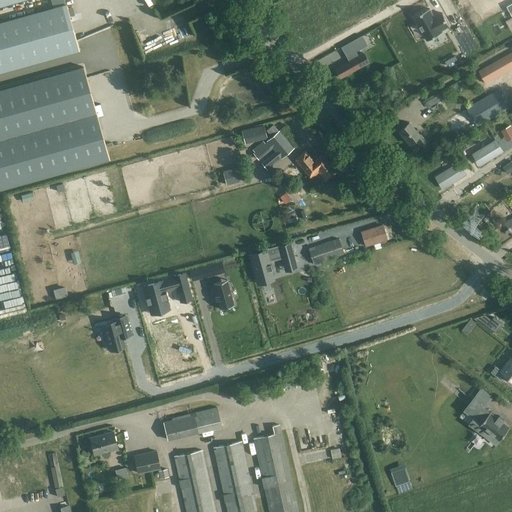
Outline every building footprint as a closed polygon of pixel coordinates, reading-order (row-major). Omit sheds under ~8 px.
[(51,0),(54,7),(0,22),(0,73),(78,51),(65,4),(64,0),(51,0)] [(428,40),(443,32),(442,30),(450,26),(443,13),(435,17),(430,9),(415,17),(428,40)] [(363,38),(348,46),(352,53),(367,44),(363,38)] [(511,51),(478,71),(486,84),(511,69),(511,51)] [(349,62),(335,70),(340,78),(368,62),(364,54),(358,57),(356,53),(347,58),(349,62)] [(0,190),(110,160),(84,66),(0,89),(0,190)] [(499,90),(470,107),(478,121),(480,125),(510,108),(499,90)] [(409,122),(398,131),(410,144),(416,138),(422,145),(426,142),(409,122)] [(245,144),(267,138),(263,125),(242,131),(245,144)] [(501,131),(504,135),(507,134),(510,139),(511,138),(511,128),(511,126),(501,131)] [(253,152),(259,159),(272,148),(275,152),(262,163),(267,169),(294,147),(280,130),(253,152)] [(495,139),(472,154),(477,161),(485,156),(488,161),(503,152),(496,139),(495,139)] [(323,155),(314,162),(304,150),(294,158),(305,170),(312,178),(319,172),(326,181),(337,172),(323,155)] [(511,170),(511,161),(503,167),(508,174),(511,170)] [(458,163),(435,177),(440,184),(448,179),(451,184),(467,174),(466,173),(459,162),(458,163)] [(234,168),(238,181),(245,179),(241,166),(234,168)] [(300,197),(282,176),(276,181),(286,192),(291,199),(294,202),(300,197)] [(387,239),(382,225),(362,232),(365,245),(387,239)] [(343,255),(343,254),(338,239),(309,249),(314,264),(343,255)] [(293,260),(288,243),(248,254),(255,281),(271,276),(266,261),(282,257),(283,263),(293,260)] [(205,266),(208,275),(217,273),(215,263),(205,266)] [(173,275),(174,278),(162,282),(162,281),(143,286),(151,314),(169,308),(165,291),(177,287),(180,301),(191,298),(184,272),(173,275)] [(230,279),(212,284),(216,301),(217,301),(221,300),(223,308),(237,304),(230,279)] [(113,296),(126,293),(124,287),(111,291),(113,296)] [(132,334),(127,314),(112,318),(113,321),(102,324),(110,350),(126,345),(123,337),(132,334)] [(492,321),(486,316),(476,319),(483,325),(493,333),(496,329),(493,326),(490,323),(491,322),(492,321)] [(498,320),(494,317),(492,321),(491,322),(490,323),(493,326),(498,320)] [(467,323),(473,328),(476,323),(471,319),(467,323)] [(511,358),(502,371),(496,366),(491,372),(501,380),(505,374),(511,379),(511,358)] [(490,413),(489,412),(484,408),(488,403),(493,397),(482,388),(477,395),(460,416),(497,444),(510,428),(503,422),(505,420),(500,416),(498,418),(490,412),(490,413)] [(172,419),(163,421),(167,439),(221,426),(216,407),(172,417),(172,419)] [(274,433),(253,437),(269,511),(299,511),(297,499),(289,466),(288,466),(279,424),(272,426),(274,433)] [(113,431),(90,437),(95,456),(118,450),(113,431)] [(241,440),(213,446),(224,496),(227,511),(257,511),(254,496),(250,475),(249,475),(241,440)] [(155,450),(134,455),(138,475),(160,470),(155,450)] [(203,450),(174,456),(186,511),(216,511),(213,496),(210,483),(203,450)] [(55,486),(63,485),(56,452),(49,453),(55,486)] [(340,456),(331,458),(334,469),(343,466),(340,456)] [(396,485),(409,481),(405,468),(392,472),(396,485)] [(168,476),(167,469),(158,471),(160,478),(168,476)] [(63,485),(55,486),(57,496),(65,495),(63,485)]
